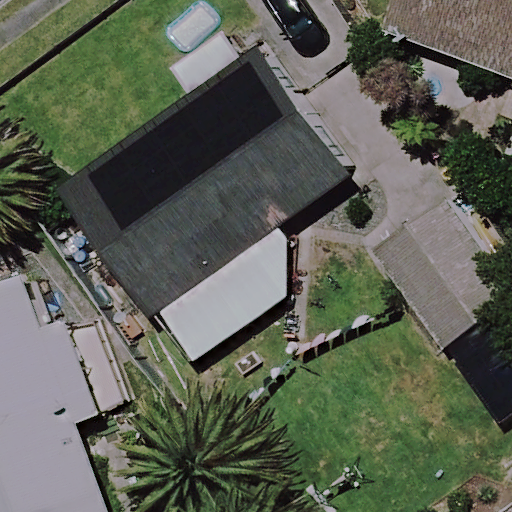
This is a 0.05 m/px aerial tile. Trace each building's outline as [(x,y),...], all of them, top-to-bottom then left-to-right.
[(511,0),(404,0),(390,34),(511,86),(511,0)] [(295,303),(296,222),(355,182),(248,28),(184,72),(206,103),(74,195),(197,371),(295,303)] [(511,304),(511,279),(456,207),(380,266),(448,354),(511,304)] [(97,421),(42,277),(0,292),(0,511),(117,511),(85,426),(97,421)] [(511,391),(511,333),(465,366),(492,406),(511,391)]
